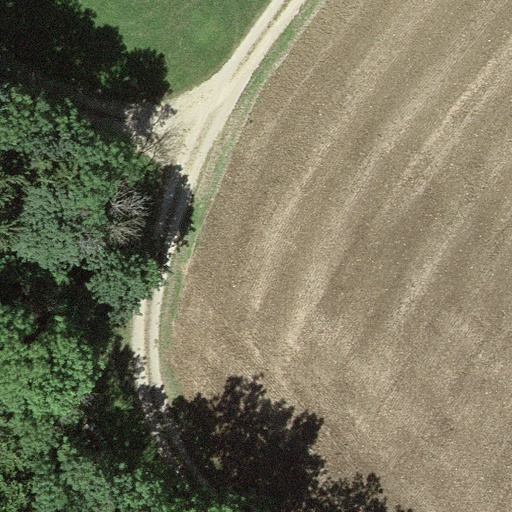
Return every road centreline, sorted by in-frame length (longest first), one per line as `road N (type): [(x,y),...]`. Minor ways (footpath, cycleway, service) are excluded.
road 1 (track): [(210,511),(168,467),(132,378),(147,257),(199,126),(281,0)]
road 2 (track): [(185,161),(0,60)]
